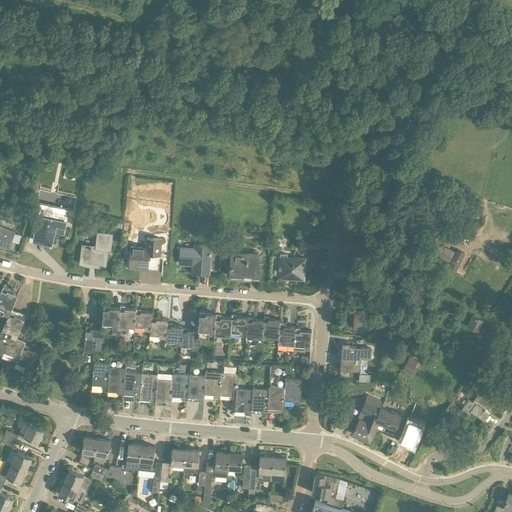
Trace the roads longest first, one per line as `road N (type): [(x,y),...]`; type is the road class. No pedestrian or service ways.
road 1 (residential): [(325,302),(65,281),(0,264)]
road 2 (unclassified): [(325,302),(351,163),(419,0)]
road 3 (residential): [(313,438),(71,414)]
road 4 (residential): [(313,438),(325,302)]
road 5 (track): [(164,0),(144,22),(55,0)]
road 6 (residential): [(313,438),(420,492)]
